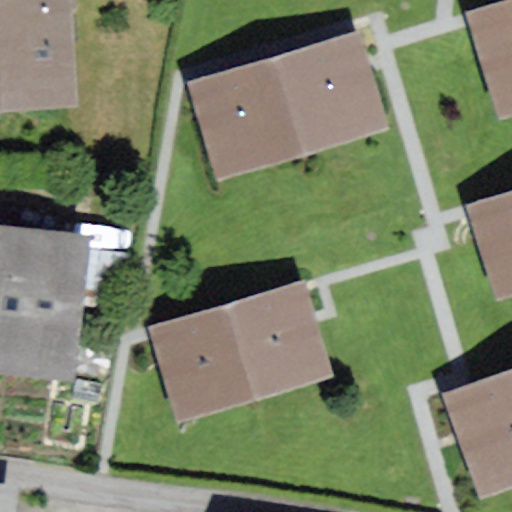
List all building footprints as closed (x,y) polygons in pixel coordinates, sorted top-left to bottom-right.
[(0,89),(56,86),(50,1),(0,4),(0,89)] [(511,11),(485,20),(509,96),(511,95),(511,11)] [(345,49),(210,87),(229,155),(365,115),(345,49)] [(511,202),(485,211),(507,278),(511,275),(511,202)] [(0,346),(52,353),(63,252),(0,244),(0,346)] [(168,332),(188,400),(312,363),(292,296),(168,332)] [(511,381),(463,399),(490,475),(511,466),(511,381)] [(0,511),(8,511),(11,490),(0,487),(0,511)]
